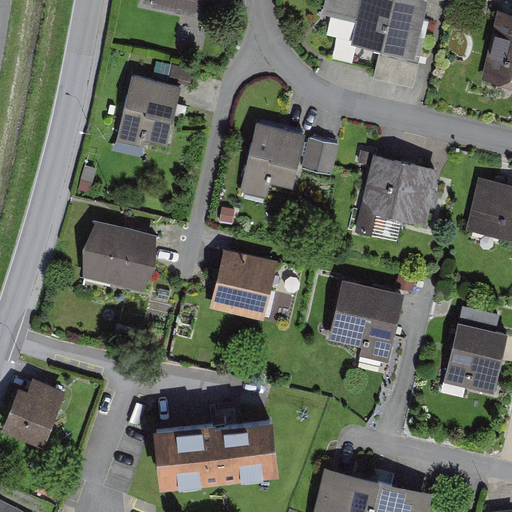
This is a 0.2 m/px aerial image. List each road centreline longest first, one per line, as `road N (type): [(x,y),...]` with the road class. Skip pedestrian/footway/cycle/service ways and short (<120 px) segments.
road 1 (residential): [(0,347),(42,231),(94,0)]
road 2 (residential): [(511,145),(324,97),(269,47),(260,0)]
